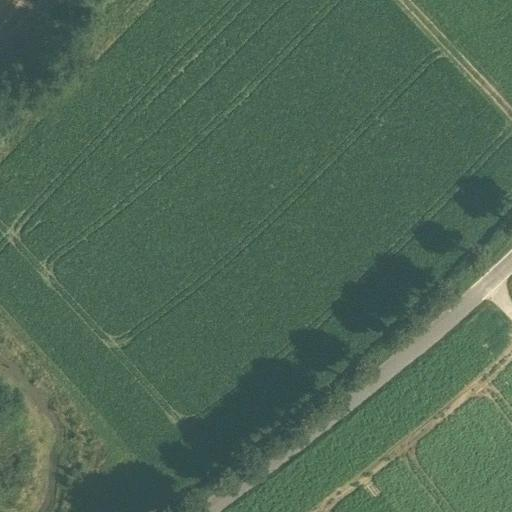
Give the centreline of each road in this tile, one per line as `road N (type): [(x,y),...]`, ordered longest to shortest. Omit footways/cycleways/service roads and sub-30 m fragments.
road 1 (unclassified): [(209,511),(511,262)]
road 2 (track): [(403,0),(511,114)]
